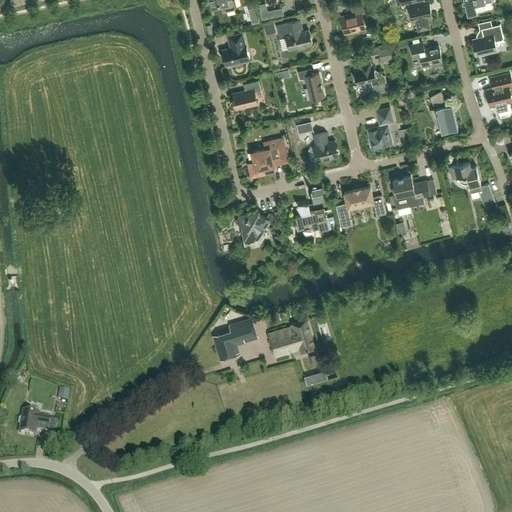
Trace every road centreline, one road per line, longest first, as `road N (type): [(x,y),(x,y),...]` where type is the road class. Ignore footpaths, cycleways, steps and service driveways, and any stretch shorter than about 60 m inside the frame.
road 1 (residential): [(359,168),(238,195),(192,0)]
road 2 (residential): [(359,168),(319,0)]
road 3 (residential): [(483,139),(446,0)]
road 4 (residential): [(359,168),(483,139)]
road 5 (unclassified): [(108,511),(91,487),(64,470),(0,466)]
